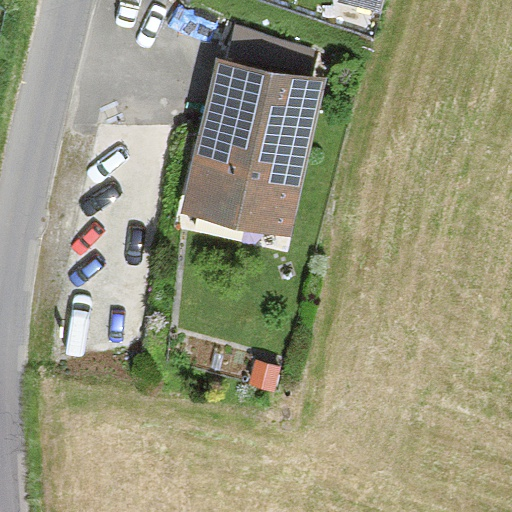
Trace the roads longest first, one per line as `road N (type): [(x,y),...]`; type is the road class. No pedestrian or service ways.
road 1 (unclassified): [(80,0),(21,242),(9,379)]
road 2 (unclassified): [(9,379),(16,511)]
